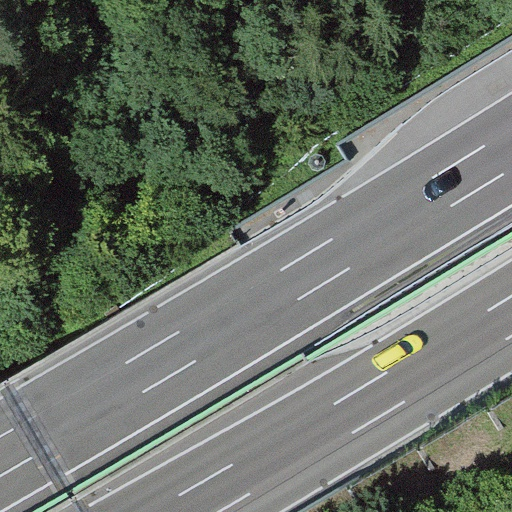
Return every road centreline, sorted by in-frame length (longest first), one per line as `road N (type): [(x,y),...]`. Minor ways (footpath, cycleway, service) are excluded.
road 1 (motorway): [(511,151),(0,461)]
road 2 (motorway): [(186,511),(511,322)]
